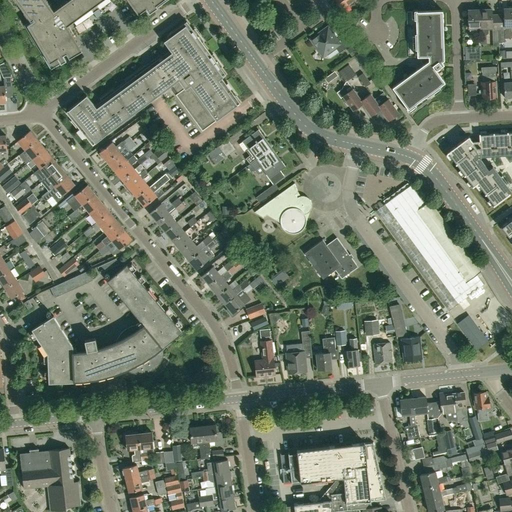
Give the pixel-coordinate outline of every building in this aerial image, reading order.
[(14,0),(30,21),(51,7),(45,0),(14,0)] [(30,21),(24,25),(51,70),(66,60),(63,55),(66,54),(69,58),(82,50),(67,26),(91,9),(94,13),(99,9),(96,5),(102,0),(127,0),(138,14),(146,9),(149,13),(167,0),(69,0),(54,11),(51,7),(30,21)] [(336,0),(343,8),(353,0),(336,0)] [(511,27),(511,26),(511,8),(504,9),(504,14),(498,14),(499,42),(505,42),(505,38),(511,38),(511,27)] [(468,28),(480,28),(480,9),(468,10),(468,28)] [(499,42),(498,14),(492,14),(492,9),(480,9),(480,28),(480,35),(486,35),(488,33),(488,30),(492,30),(493,47),(499,47),(499,42)] [(444,60),(442,10),(406,12),(408,57),(424,57),(424,60),(426,63),(392,87),(411,113),(445,88),(445,82),(436,70),(444,64),(442,61),(444,60)] [(214,122),(216,120),(240,103),(235,96),(232,98),(223,86),(226,84),(222,78),(226,75),(221,67),(218,69),(209,58),(212,56),(202,42),(199,44),(191,33),(193,31),(186,21),(167,36),(168,38),(164,41),(168,47),(170,50),(157,59),(159,62),(148,70),(146,67),(138,73),(140,75),(129,84),(127,81),(113,91),(115,94),(109,98),(107,95),(101,100),(94,105),(90,99),(86,95),(66,112),(73,121),(75,118),(88,134),(86,136),(93,145),(109,132),(111,130),(171,85),(177,93),(176,95),(202,131),(214,122)] [(335,38),(328,28),(312,39),(321,53),(327,53),(335,47),(339,53),(349,46),(341,34),(335,38)] [(469,60),(481,59),(481,47),(475,47),(475,53),(468,53),(469,60)] [(342,77),(353,69),(349,64),(338,72),(342,77)] [(494,81),(494,76),(496,76),(495,66),(482,67),(482,77),(487,77),(487,81),(482,82),(484,99),(496,98),(495,90),(497,90),(496,81),(494,81)] [(346,82),(347,81),(356,74),(353,69),(342,77),(346,82)] [(328,83),(338,76),(335,71),(325,79),(328,83)] [(365,87),(371,83),(363,73),(358,77),(365,87)] [(0,85),(0,102),(6,102),(6,98),(13,97),(11,77),(4,78),(4,85),(0,85)] [(363,103),(356,93),(347,81),(346,82),(342,89),(337,93),(341,98),(343,97),(353,110),(362,103),(363,103)] [(381,108),(379,106),(370,94),(365,98),(363,95),(358,92),(356,93),(363,103),(362,103),(371,115),(380,108),(381,108)] [(381,108),(380,108),(389,120),(398,113),(388,99),(379,106),(381,108)] [(251,163),(270,149),(262,139),(264,137),(258,129),(242,141),(248,149),(251,154),(247,158),(251,163)] [(24,149),(38,139),(31,130),(18,140),(19,142),(24,149)] [(468,136),(447,152),(447,153),(448,153),(456,163),(455,164),(456,164),(464,174),(463,175),(464,176),(465,175),(472,185),(472,186),(472,187),(477,183),(485,193),(484,194),(485,195),(486,194),(493,204),(493,205),(493,206),(510,193),(509,192),(509,193),(492,170),(488,173),(474,155),(477,153),(481,152),(481,154),(511,152),(511,132),(508,133),(508,132),(507,132),(507,133),(494,134),(494,133),(493,133),(493,134),(480,135),(480,134),(479,134),(479,141),(472,141),(468,136)] [(125,146),(132,141),(128,137),(122,142),(122,141),(115,146),(112,142),(99,152),(107,161),(119,151),(125,146)] [(25,157),(28,161),(45,147),(38,139),(24,149),(29,155),(28,155),(25,157)] [(218,146),(226,157),(235,149),(228,139),(218,146)] [(132,141),(125,146),(129,150),(135,144),(132,141)] [(162,161),(168,156),(171,153),(164,144),(154,152),(162,161)] [(31,168),(36,163),(40,168),(53,157),(45,147),(28,161),(29,162),(27,164),(31,168)] [(273,184),(275,183),(284,176),(280,170),(285,167),(279,159),(278,160),(270,149),(251,163),(247,166),(251,172),(253,170),(253,171),(262,164),(265,169),(264,170),(269,178),(273,184)] [(114,170),(127,160),(119,151),(107,161),(114,170)] [(143,154),(137,159),(137,160),(140,165),(147,159),(143,154)] [(121,179),(134,169),(131,165),(137,160),(137,159),(133,155),(127,160),(114,170),(121,179)] [(172,161),(168,156),(162,161),(165,166),(172,161)] [(41,182),(60,166),(53,157),(40,168),(34,173),(41,182)] [(55,186),(68,176),(60,166),(41,182),(48,191),(41,196),(42,197),(48,191),(55,186)] [(175,166),(168,172),(172,177),(179,171),(175,166)] [(127,190),(141,178),(134,169),(121,179),(125,183),(123,185),(127,190)] [(8,193),(21,183),(15,176),(2,187),(8,193)] [(58,190),(62,195),(75,185),(68,176),(55,186),(48,191),(42,197),(45,201),(51,196),(58,190)] [(155,183),(161,191),(170,184),(163,176),(155,183)] [(136,197),(149,187),(141,178),(127,190),(132,196),(134,194),(136,197)] [(149,187),(136,197),(144,206),(156,196),(153,192),(156,189),(156,187),(153,183),(149,187)] [(300,196),(295,183),(255,212),(263,218),(267,214),(281,223),(281,224),(281,225),(282,226),(282,227),(283,228),(284,229),(285,230),(286,231),(288,232),(290,233),(291,233),(293,233),(295,233),(296,233),(298,233),(299,232),(301,231),(302,230),(303,229),(304,228),(305,227),(305,225),(306,224),(306,222),(306,221),(306,220),(306,219),(306,218),(306,217),(305,216),(305,214),(306,214),(308,213),(309,212),(310,210),(311,210),(311,209),(312,208),(312,207),(312,206),(312,205),(312,204),(312,203),(312,202),(311,201),(311,200),(310,199),(309,198),(308,198),(308,197),(307,196),(305,196),(304,196),(302,196),(301,196),(300,196)] [(255,197),(259,202),(269,195),(279,188),(275,183),(273,184),(265,190),(255,197)] [(16,200),(25,192),(20,185),(10,193),(16,200)] [(82,204),(95,194),(88,185),(75,195),(75,194),(67,201),(69,203),(75,210),(77,209),(82,204)] [(425,204),(411,185),(385,204),(458,303),(484,283),(477,275),(482,271),(430,201),(425,204)] [(102,203),(95,194),(82,204),(90,213),(102,203)] [(175,207),(181,202),(178,197),(171,203),(175,207)] [(21,214),(27,209),(32,205),(26,198),(15,207),(21,214)] [(181,202),(175,207),(179,212),(185,207),(181,202)] [(97,222),(110,212),(102,203),(90,213),(97,222)] [(157,222),(168,213),(160,203),(149,213),(157,222)] [(0,214),(5,222),(13,217),(5,205),(0,208),(0,214)] [(28,210),(22,215),(30,224),(40,215),(33,206),(28,210)] [(77,209),(75,210),(70,215),(73,219),(80,213),(77,209)] [(104,231),(117,221),(110,212),(97,222),(92,226),(96,231),(101,227),(104,231)] [(165,232),(176,222),(168,213),(157,222),(165,232)] [(190,226),(197,221),(193,216),(186,222),(190,226)] [(511,218),(501,227),(505,233),(511,241),(511,218)] [(15,220),(5,226),(13,239),(23,233),(15,220)] [(105,245),(107,243),(111,240),(124,230),(117,221),(104,231),(108,236),(102,241),(105,245)] [(197,221),(190,226),(194,231),(201,225),(197,221)] [(172,241),(184,232),(176,222),(165,232),(172,241)] [(39,223),(32,229),(41,239),(47,233),(39,223)] [(91,227),(84,233),(87,237),(94,231),(91,227)] [(124,230),(111,240),(117,247),(111,252),(114,256),(121,250),(120,249),(132,239),(124,230)] [(216,236),(213,239),(188,260),(196,270),(214,255),(210,249),(222,239),(228,235),(224,230),(218,235),(216,236)] [(180,251),(192,241),(184,232),(172,241),(180,251)] [(14,248),(26,240),(22,233),(10,241),(14,248)] [(188,260),(213,239),(209,235),(196,246),(192,241),(180,251),(188,260)] [(71,243),(65,236),(62,239),(62,238),(49,249),(55,257),(68,246),(71,243)] [(358,267),(337,237),(327,245),(323,238),(303,253),(323,280),(336,270),(342,279),(358,267)] [(106,245),(105,245),(99,251),(102,255),(109,249),(106,245)] [(24,261),(29,257),(25,250),(20,253),(24,261)] [(29,257),(24,261),(29,268),(34,265),(29,257)] [(238,261),(235,257),(217,272),(212,266),(201,276),(209,285),(238,261)] [(100,273),(118,264),(116,258),(97,267),(100,273)] [(0,275),(9,270),(3,260),(0,261),(0,275)] [(79,265),(75,260),(72,262),(71,261),(63,268),(68,274),(79,265)] [(217,295),(228,285),(225,281),(231,275),(231,274),(237,269),(242,265),(238,261),(209,285),(217,295)] [(81,272),(87,267),(84,263),(80,267),(78,268),(81,272)] [(182,331),(126,264),(106,281),(143,325),(141,325),(139,325),(137,325),(135,325),(133,326),(131,326),(130,327),(128,328),(126,329),(124,330),(122,332),(120,334),(120,335),(119,336),(118,337),(117,340),(116,342),(110,344),(107,345),(98,348),(97,348),(95,338),(84,340),(87,351),(73,352),(73,346),(53,315),(31,329),(47,354),(48,383),(72,382),(73,383),(75,384),(76,385),(78,386),(80,386),(82,386),(83,387),(85,387),(88,386),(89,386),(91,385),(93,384),(95,382),(96,381),(97,379),(98,377),(114,373),(125,369),(126,370),(127,371),(130,372),(133,373),(134,373),(136,374),(137,374),(139,374),(142,374),(143,374),(145,373),(148,372),(150,371),(152,370),(153,370),(155,368),(157,367),(158,366),(159,364),(160,362),(161,361),(162,359),(163,357),(163,355),(164,352),(164,351),(164,349),(164,346),(182,331)] [(29,272),(35,282),(46,275),(40,266),(29,272)] [(0,280),(4,288),(16,280),(9,270),(0,275),(0,280)] [(83,273),(87,283),(93,280),(88,270),(83,273)] [(82,285),(87,283),(83,273),(77,275),(82,285)] [(76,288),(82,285),(77,275),(72,278),(76,288)] [(259,275),(249,284),(252,288),(253,288),(258,285),(262,290),(268,285),(259,275)] [(71,290),(76,288),(72,278),(66,280),(71,290)] [(279,283),(274,278),(271,281),(276,286),(279,283)] [(16,280),(4,288),(11,298),(16,295),(20,301),(25,298),(21,292),(23,291),(16,280)] [(65,293),(71,290),(66,280),(61,283),(65,293)] [(225,304),(249,284),(246,280),(240,285),(239,284),(232,290),(228,285),(217,295),(225,304)] [(60,295),(65,293),(61,283),(55,286),(60,295)] [(246,293),(252,288),(249,284),(225,304),(228,308),(226,310),(233,317),(240,311),(239,309),(251,299),(246,293)] [(54,298),(60,295),(55,286),(50,288),(54,298)] [(33,306),(29,300),(24,303),(28,309),(33,306)] [(250,317),(265,311),(262,304),(247,310),(250,317)] [(390,306),(394,323),(403,321),(399,304),(390,306)] [(367,334),(378,333),(377,320),(365,321),(367,334)] [(485,339),(502,333),(497,321),(480,327),(485,339)] [(336,346),(346,344),(345,330),(335,331),(336,346)] [(303,348),(311,348),(310,333),(309,331),(302,332),(302,334),(303,348)] [(318,370),(332,368),(330,350),(336,349),(335,337),(323,338),(324,353),(316,354),(318,370)] [(405,360),(422,358),(420,337),(402,339),(405,360)] [(357,349),(356,338),(350,339),(352,350),(345,351),(347,366),(360,365),(360,361),(362,360),(361,352),(359,352),(358,349),(357,349)] [(257,376),(275,374),(272,348),(272,340),(260,341),(262,360),(255,360),(257,376)] [(375,363),(392,361),(390,342),(373,344),(375,363)] [(289,373),(306,371),(304,351),(287,353),(289,373)] [(487,397),(486,393),(484,391),(473,393),(475,409),(478,408),(480,421),(488,420),(487,411),(489,411),(490,410),(492,408),(492,407),(492,403),(491,402),(489,401),(489,397),(487,397)] [(464,392),(454,393),(457,421),(467,419),(464,392)] [(457,421),(454,393),(439,395),(441,412),(446,412),(447,421),(454,420),(454,421),(457,421)] [(413,398),(415,414),(427,412),(425,397),(413,398)] [(414,414),(415,414),(413,398),(400,400),(401,415),(409,414),(410,425),(405,427),(408,440),(420,437),(417,423),(416,424),(414,414)] [(475,440),(483,437),(476,415),(468,418),(475,440)] [(429,433),(438,432),(436,418),(428,419),(429,433)] [(216,424),(203,425),(206,453),(211,452),(211,446),(227,444),(226,437),(222,438),(222,431),(219,432),(218,425),(216,425),(216,424)] [(206,453),(203,425),(190,427),(192,442),(193,449),(199,448),(201,459),(206,458),(206,453)] [(511,431),(511,429),(494,434),(497,442),(511,437),(511,431)] [(444,441),(447,453),(447,455),(456,453),(455,447),(451,430),(442,432),(442,434),(444,441)] [(495,440),(493,431),(483,434),(486,443),(495,440)] [(142,459),(139,433),(132,434),(132,432),(123,433),(124,442),(126,441),(127,449),(134,449),(134,454),(133,454),(132,456),(133,462),(142,461),(142,459)] [(139,433),(142,459),(148,459),(147,447),(154,446),(157,445),(156,441),(153,440),(152,432),(139,433)] [(444,441),(438,443),(439,446),(440,454),(447,453),(444,441)] [(288,452),(280,453),(284,483),(292,482),(338,477),(343,477),(345,498),(347,510),(362,508),(363,509),(372,508),(372,507),(371,501),(386,499),(373,442),(365,443),(364,442),(346,444),(297,449),(297,451),(288,452)] [(486,447),(467,453),(469,461),(489,456),(486,447)] [(0,448),(0,469),(1,475),(6,474),(7,485),(13,484),(11,467),(5,468),(3,448),(0,448)] [(78,481),(73,482),(69,448),(49,450),(20,453),(24,488),(48,485),(51,510),(66,508),(66,506),(81,505),(78,481)] [(417,458),(425,457),(423,448),(416,449),(417,458)] [(504,464),(510,462),(511,461),(511,448),(507,450),(501,452),(502,457),(504,464)] [(212,450),(212,458),(223,457),(223,449),(212,450)] [(157,463),(165,462),(164,451),(156,452),(157,463)] [(465,454),(447,458),(448,460),(433,464),(435,470),(448,467),(462,464),(463,468),(468,467),(465,454)] [(448,460),(447,458),(443,456),(432,459),(433,464),(448,460)] [(214,461),(207,462),(208,470),(192,472),(193,477),(203,475),(203,476),(230,471),(228,459),(214,461)] [(126,480),(154,473),(153,468),(138,472),(137,464),(123,468),(126,480)] [(215,486),(232,483),(230,471),(203,476),(204,480),(210,479),(210,480),(214,482),(215,486)] [(420,476),(418,477),(419,482),(421,483),(423,487),(438,484),(448,481),(447,477),(447,476),(437,478),(435,471),(425,474),(420,475),(420,476)] [(154,473),(126,480),(129,492),(142,489),(141,482),(149,480),(149,479),(155,478),(154,473)] [(166,486),(179,483),(177,475),(164,478),(164,479),(166,486)] [(180,488),(189,486),(187,479),(179,481),(180,488)] [(511,480),(503,483),(507,495),(511,493),(511,480)] [(179,483),(166,486),(168,494),(175,493),(180,491),(181,491),(179,483)] [(200,501),(234,496),(232,483),(215,486),(216,492),(213,492),(213,494),(199,496),(200,501)] [(423,488),(421,490),(422,494),(424,495),(426,500),(441,496),(441,497),(453,494),(455,493),(468,490),(466,483),(456,486),(456,487),(440,491),(438,484),(423,487),(423,488)] [(146,506),(147,506),(162,502),(160,498),(153,499),(153,498),(145,500),(144,494),(129,497),(132,509),(146,506)] [(238,496),(240,507),(247,506),(245,495),(238,496)] [(200,501),(186,504),(188,511),(191,510),(193,509),(201,507),(201,506),(214,504),(221,503),(222,510),(236,508),(234,496),(200,501)] [(432,511),(444,509),(441,497),(441,496),(426,500),(428,511),(432,511)] [(177,499),(170,500),(172,509),(184,506),(182,497),(177,499)] [(333,511),(347,510),(345,498),(332,499),(332,500),(333,511)] [(511,501),(510,501),(510,498),(500,499),(501,511),(511,509),(511,501)] [(332,500),(286,505),(286,511),(332,511),(333,511),(332,500)]
